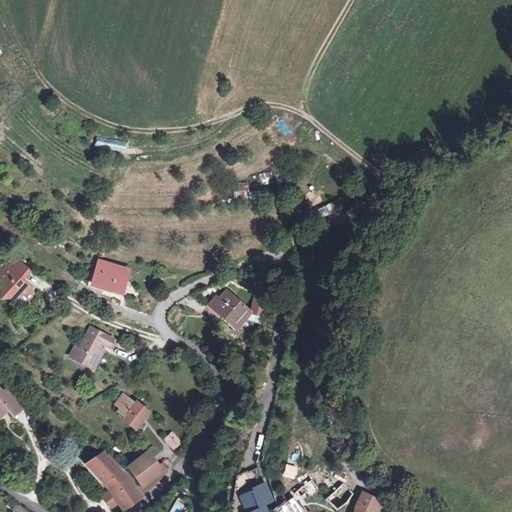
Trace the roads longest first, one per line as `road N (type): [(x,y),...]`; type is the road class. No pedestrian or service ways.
road 1 (track): [(398,186),(287,104),(259,102),(191,128),(113,127),(66,104),(0,20)]
road 2 (unclassified): [(401,511),(355,474),(333,408),(364,260),(398,186)]
road 3 (residential): [(299,245),(176,296),(160,313),(163,329),(218,378),(211,421),(182,463)]
road 4 (unknown): [(299,245),(253,460)]
road 5 (unclassified): [(511,117),(398,186)]
road 6 (track): [(299,111),(352,0)]
